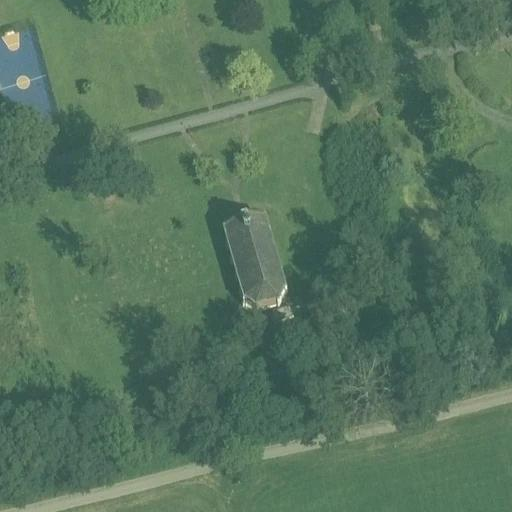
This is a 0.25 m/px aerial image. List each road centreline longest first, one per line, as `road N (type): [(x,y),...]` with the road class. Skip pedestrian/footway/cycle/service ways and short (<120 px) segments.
road 1 (unclassified): [(0,175),(373,64),(511,34)]
road 2 (unclassified): [(20,511),(511,393)]
